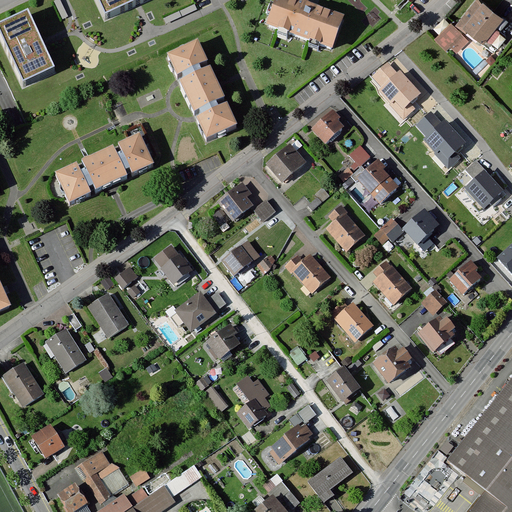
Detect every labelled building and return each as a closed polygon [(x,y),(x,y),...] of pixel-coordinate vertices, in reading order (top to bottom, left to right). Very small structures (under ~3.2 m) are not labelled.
[(95,0),(104,20),(150,0),(95,0)] [(343,20),(286,0),(277,0),(268,28),(332,51),(343,20)] [(505,21),(477,1),(459,26),(486,46),(505,21)] [(27,16),(0,28),(0,41),(22,87),(54,72),(27,16)] [(469,42),(451,24),(435,40),(447,51),(451,46),(458,53),(469,42)] [(236,128),(197,46),(169,59),(207,141),(236,128)] [(399,73),(379,91),(391,105),(395,101),(404,111),(420,97),(399,73)] [(333,108),(310,130),(324,144),(347,123),(333,108)] [(444,123),(424,142),(436,154),(439,151),(448,160),(465,145),(444,123)] [(152,167),(139,139),(57,177),(70,205),(152,167)] [(305,162),(289,143),(265,164),(281,183),(305,162)] [(361,145),(349,155),(355,161),(349,167),(353,171),(370,155),(361,145)] [(377,159),(355,180),(379,205),(398,187),(382,170),(385,167),(377,159)] [(506,198),(483,174),(464,193),(475,204),(479,201),(490,213),(506,198)] [(241,182),(217,201),(232,221),(252,206),(245,197),(250,194),(241,182)] [(265,200),(253,209),(262,221),(274,211),(265,200)] [(340,206),(328,217),(332,222),(324,228),(345,251),(364,234),(345,213),(346,212),(340,206)] [(430,216),(423,209),(401,231),(416,246),(435,227),(427,219),(430,216)] [(391,240),(401,231),(390,219),(373,235),(382,244),(388,237),(391,240)] [(170,244),(153,257),(173,284),(190,270),(170,244)] [(241,244),(221,260),(233,275),(253,260),(241,244)] [(511,252),(499,264),(511,278),(511,252)] [(297,255),(284,266),(309,295),(330,277),(310,253),(301,260),(297,255)] [(269,254),(258,265),(265,271),(275,260),(269,254)] [(469,259),(448,280),(462,295),(480,278),(474,271),(477,268),(469,259)] [(377,277),(371,282),(392,306),(412,289),(386,260),(372,272),(377,277)] [(130,268),(115,280),(125,291),(140,278),(130,268)] [(108,277),(101,282),(107,291),(114,285),(108,277)] [(136,286),(128,293),(135,301),(142,294),(136,286)] [(0,289),(0,313),(9,309),(0,289)] [(434,289),(424,298),(436,311),(446,302),(434,289)] [(200,292),(174,311),(191,334),(217,315),(200,292)] [(221,296),(212,299),(215,307),(224,304),(221,296)] [(110,297),(90,310),(111,341),(131,327),(110,297)] [(352,302),(334,317),(354,340),(371,325),(352,302)] [(439,315),(417,335),(433,353),(450,337),(448,334),(455,327),(446,317),(443,320),(439,315)] [(242,341),(229,324),(205,342),(219,360),(242,341)] [(68,331),(47,344),(68,375),(88,362),(68,331)] [(396,349),(374,366),(390,386),(416,365),(404,350),(400,354),(396,349)] [(26,366),(5,379),(25,410),(46,397),(26,366)] [(344,366),(326,380),(342,402),(360,388),(344,366)] [(467,511),(511,511),(511,375),(444,463),(482,493),(467,511)] [(250,377),(237,387),(252,406),(241,415),(254,432),(270,420),(265,414),(273,408),(267,401),(271,396),(259,381),(255,384),(250,377)] [(301,427),(268,453),(280,467),(312,443),(310,441),(315,437),(307,428),(304,430),(301,427)] [(53,428),(34,440),(48,463),(67,451),(53,428)] [(102,452),(76,470),(103,511),(101,511),(169,511),(179,505),(174,499),(167,488),(166,486),(150,497),(143,488),(136,492),(122,471),(112,467),(102,452)] [(342,458),(309,483),(328,507),(339,499),(335,494),(357,477),(342,458)] [(195,467),(167,488),(174,499),(203,478),(195,467)] [(146,470),(132,478),(138,488),(152,479),(146,470)] [(166,474),(146,488),(151,494),(170,481),(166,474)] [(80,488),(60,500),(67,511),(86,511),(92,509),(80,488)] [(287,511),(277,499),(262,511),(287,511)]
